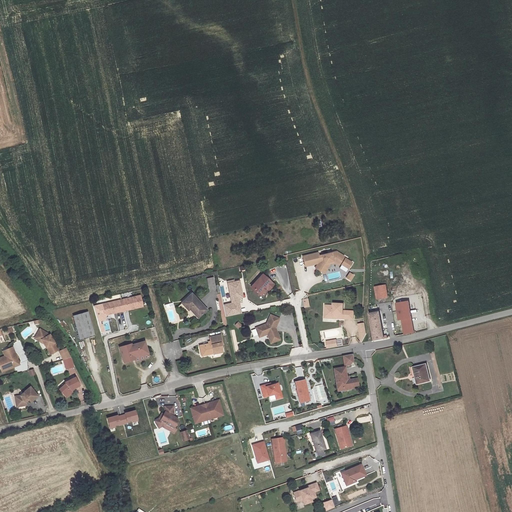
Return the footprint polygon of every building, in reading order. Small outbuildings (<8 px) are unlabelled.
[(337,252),(319,256),(319,253),(304,256),(306,265),(318,262),(318,264),(316,268),(323,272),(326,267),(325,263),(332,261),(334,261),(342,265),(346,259),(347,258),(337,252)] [(352,263),(346,259),(342,265),(349,269),(352,263)] [(325,263),(326,267),(323,272),(325,273),(332,261),(325,263)] [(250,289),(259,297),(266,289),(268,291),(273,286),(262,276),(250,289)] [(243,297),(239,281),(228,283),(232,304),(225,305),(227,317),(242,314),(239,298),(243,297)] [(374,286),(377,299),(387,297),(385,284),(374,286)] [(181,303),(188,311),(190,309),(199,318),(207,311),(192,294),(181,303)] [(139,295),(101,304),(103,314),(141,306),(139,295)] [(400,331),(401,334),(413,332),(408,301),(396,303),(399,323),(402,322),(403,331),(400,331)] [(333,306),(324,305),(324,316),(336,316),(336,318),(353,319),(353,311),(342,311),(343,304),(333,304),(333,306)] [(383,335),(377,307),(368,308),(368,312),(374,340),(387,338),(386,335),(383,335)] [(87,311),(73,315),(79,339),(94,335),(87,311)] [(266,323),(255,328),(259,338),(268,335),(271,343),(281,339),(276,328),(279,319),(270,314),(266,323)] [(37,329),(33,336),(39,339),(44,348),(45,347),(49,354),(57,349),(47,334),(46,335),(45,333),(37,329)] [(199,346),(200,350),(204,349),(205,354),(213,352),(214,354),(224,352),(222,343),(223,343),(221,334),(210,337),(211,341),(208,341),(208,343),(199,346)] [(325,341),(327,347),(336,345),(335,339),(325,341)] [(119,346),(123,362),(134,360),(134,362),(149,358),(145,342),(131,345),(131,344),(119,346)] [(4,358),(0,359),(0,368),(4,367),(5,369),(12,367),(10,362),(15,360),(10,347),(1,351),(4,358)] [(58,351),(62,360),(69,357),(64,348),(58,351)] [(353,354),(343,356),(345,366),(350,365),(354,360),(353,354)] [(62,360),(64,363),(65,363),(66,366),(71,365),(69,357),(62,360)] [(409,364),(412,381),(428,377),(424,361),(409,364)] [(358,378),(350,380),(347,380),(347,376),(345,367),(334,369),(338,391),(344,390),(344,388),(359,385),(358,378)] [(64,384),(58,390),(65,396),(72,389),(72,388),(78,385),(74,377),(64,382),(64,384)] [(295,380),(299,394),(300,399),(303,398),(304,399),(310,398),(305,378),(295,380)] [(276,382),(260,387),(263,396),(273,393),(274,399),(281,397),(276,382)] [(19,396),(14,397),(16,408),(26,405),(25,403),(28,401),(30,402),(37,396),(29,387),(19,396)] [(223,415),(219,400),(213,402),(214,404),(210,405),(209,403),(201,405),(202,408),(197,409),(196,407),(191,408),(195,423),(223,415)] [(174,417),(174,407),(165,407),(165,412),(162,418),(161,417),(156,420),(156,422),(159,428),(167,423),(175,428),(178,422),(178,419),(174,417)] [(118,424),(118,425),(129,423),(128,422),(132,421),(132,422),(138,420),(135,411),(124,413),(125,414),(117,416),(117,415),(106,418),(109,428),(114,426),(114,425),(118,424)] [(345,426),(334,429),(340,449),(351,446),(345,426)] [(317,430),(308,432),(313,451),(322,448),(317,430)] [(187,431),(181,432),(183,441),(190,440),(187,431)] [(283,437),(272,439),(275,461),(286,460),(283,437)] [(269,460),(264,442),(252,445),(258,463),(269,460)] [(340,471),(345,484),(353,481),(352,479),(354,478),(365,474),(360,463),(340,471)] [(342,488),(344,487),(338,472),(335,473),(342,488)] [(302,502),(311,499),(310,497),(314,495),(313,490),(317,488),(315,480),(305,484),(306,485),(298,488),(298,490),(293,492),(295,499),(301,497),(302,502)] [(321,503),(323,509),(332,505),(330,499),(321,503)]
